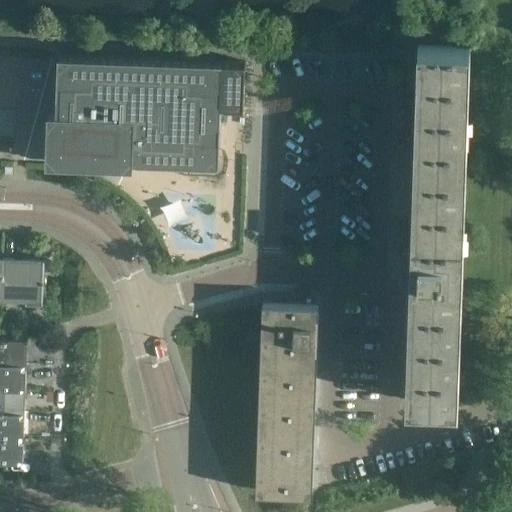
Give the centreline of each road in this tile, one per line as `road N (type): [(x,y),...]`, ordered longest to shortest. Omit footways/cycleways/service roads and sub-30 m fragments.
road 1 (unclassified): [(141,311),(274,263),(392,267)]
road 2 (tertiary): [(141,311),(117,256),(90,227),(50,210),(0,208)]
road 3 (unclassified): [(0,499),(184,463)]
road 4 (tertiary): [(184,463),(141,311)]
